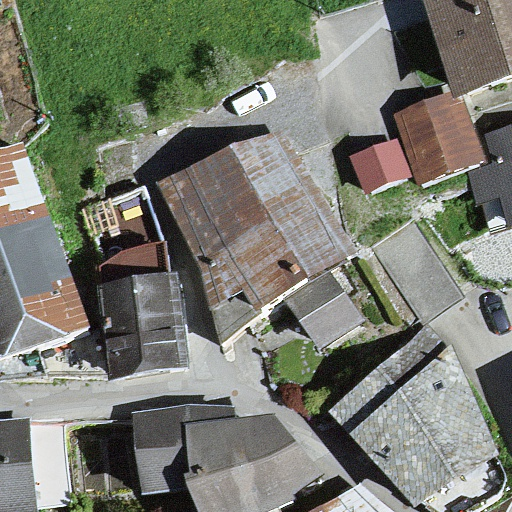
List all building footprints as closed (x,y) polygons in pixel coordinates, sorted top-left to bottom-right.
[(511,0),(480,0),(437,15),(470,105),(511,89),(511,0)] [(456,95),(396,115),(416,179),(476,160),(456,95)] [(472,170),(482,203),(500,198),(507,225),(511,223),(511,126),(490,133),(499,162),(472,170)] [(277,129),(187,179),(161,193),(192,248),(218,331),(259,308),(256,303),(346,253),(277,129)] [(354,157),(369,193),(407,177),(392,141),(354,157)] [(23,153),(0,160),(0,363),(86,333),(23,153)] [(91,223),(105,263),(163,245),(145,195),(91,223)] [(417,224),(378,251),(429,324),(467,298),(417,224)] [(169,276),(163,245),(105,263),(105,284),(169,276)] [(291,292),(325,346),(359,324),(325,270),(291,292)] [(180,368),(169,276),(105,284),(117,377),(180,368)] [(426,334),(332,409),(373,444),(416,491),(485,446),(452,357),(426,334)] [(230,408),(136,417),(141,494),(185,488),(197,511),(272,511),(293,502),(278,475),(303,459),(262,413),(231,417),(230,408)] [(40,511),(35,434),(0,437),(0,511),(40,511)] [(373,511),(352,493),(317,511),(373,511)]
